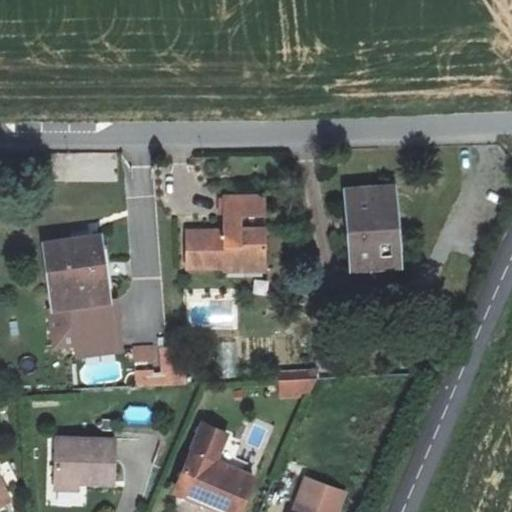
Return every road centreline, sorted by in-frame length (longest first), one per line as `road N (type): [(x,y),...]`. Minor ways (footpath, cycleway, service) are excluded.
road 1 (unclassified): [(0,139),(511,125)]
road 2 (tertiary): [(401,511),(511,257)]
